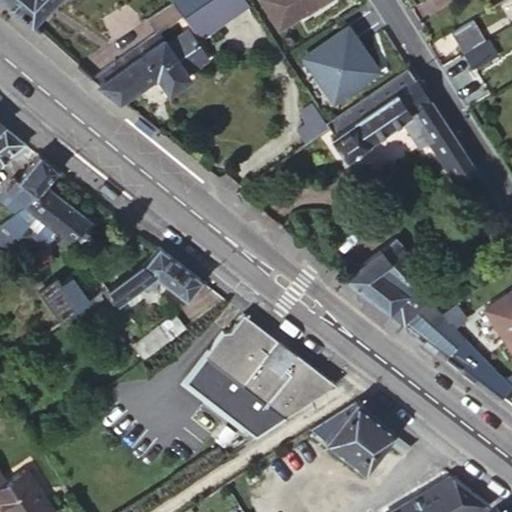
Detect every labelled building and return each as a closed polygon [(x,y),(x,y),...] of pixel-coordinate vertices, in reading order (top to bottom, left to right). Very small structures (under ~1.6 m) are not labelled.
[(1,0),(13,9),(29,23),(51,0),(1,0)] [(170,0),(144,17),(155,32),(180,14),(171,0),(170,0)] [(172,0),(181,12),(198,0),(172,0)] [(246,5),(242,0),(206,0),(183,16),(197,38),(246,5)] [(318,0),(259,0),(276,26),(318,0)] [(469,17),(447,30),(455,44),(477,31),(469,17)] [(376,66),(348,25),(304,55),(334,98),(365,77),(364,75),(376,66)] [(97,84),(118,99),(154,75),(166,91),(185,77),(182,72),(204,58),(185,30),(164,45),(155,32),(91,76),(93,79),(97,84)] [(477,31),(455,44),(457,47),(479,35),(477,31)] [(482,34),(458,48),(467,63),(491,49),(482,34)] [(460,182),(474,174),(405,67),(328,120),(325,122),(327,126),(333,135),(330,137),(342,156),(398,118),(409,134),(417,128),(425,139),(451,180),(456,176),(460,182)] [(325,122),(328,120),(320,110),(300,125),(309,139),(327,126),(325,122)] [(11,133),(1,123),(0,123),(0,156),(20,141),(11,133)] [(416,145),(425,139),(417,128),(409,134),(416,145)] [(42,185),(55,167),(47,160),(36,152),(35,152),(14,179),(11,177),(2,189),(3,190),(0,194),(0,201),(14,211),(32,197),(42,185)] [(88,221),(42,185),(32,197),(14,211),(0,221),(0,224),(11,234),(16,237),(27,224),(32,228),(28,232),(45,245),(57,231),(72,243),(88,221)] [(0,224),(0,242),(1,241),(4,243),(11,234),(0,224)] [(379,251),(424,298),(438,284),(394,238),(379,251)] [(184,296),(198,278),(180,264),(157,245),(156,247),(144,261),(141,259),(104,288),(101,290),(109,303),(113,300),(115,301),(139,283),(152,272),(160,277),(184,296)] [(369,294),(402,320),(424,298),(379,251),(377,250),(344,275),(369,294)] [(101,290),(104,288),(92,272),(83,279),(94,295),(101,290)] [(155,285),(160,277),(152,272),(139,283),(145,292),(155,285)] [(77,307),(87,300),(69,276),(59,283),(55,278),(36,291),(58,321),(72,311),(77,307)] [(511,288),(484,308),(511,350),(511,288)] [(422,336),(442,316),(439,312),(424,298),(402,320),(422,336)] [(284,416),(331,383),(300,359),(289,351),(282,359),(274,352),(279,346),(268,338),(270,335),(241,312),(230,328),(221,331),(183,384),(255,434),(284,416)] [(131,346),(140,359),(184,326),(174,313),(136,341),(131,346)] [(442,316),(422,336),(435,346),(461,366),(474,349),(442,316)] [(131,346),(136,341),(127,328),(114,337),(124,350),(131,346)] [(500,397),(510,385),(474,349),(461,366),(500,397)] [(0,382),(11,401),(19,395),(5,373),(0,376),(0,382)] [(350,399),(311,427),(361,466),(385,434),(405,449),(409,442),(350,399)] [(0,479),(0,509),(1,511),(51,511),(21,468),(1,482),(0,479)] [(474,511),(488,504),(470,490),(452,475),(389,511),(474,511)]
